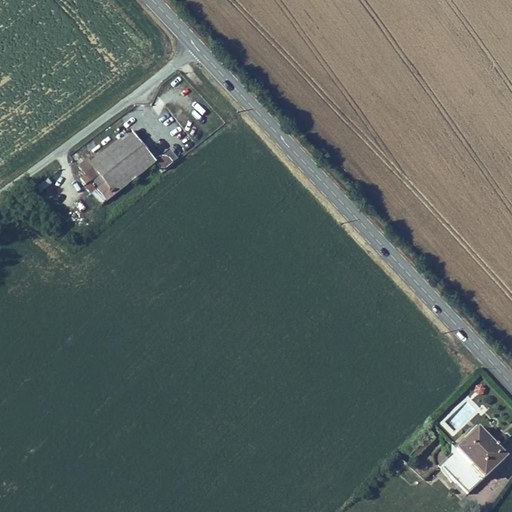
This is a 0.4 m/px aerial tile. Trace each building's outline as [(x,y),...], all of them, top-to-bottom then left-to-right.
[(114,181),(124,193),(171,153),(145,122),(106,154),(104,151),(95,158),(107,173),(115,166),(122,174),(114,181)] [(47,178),(35,188),(40,194),(52,184),(47,178)] [(443,427),(422,449),(430,457),(452,436),(443,427)] [(511,441),(498,427),(492,432),(507,446),(511,451),(511,441)] [(459,465),(474,482),(507,446),(492,432),(459,465)] [(511,451),(507,446),(474,482),(490,499),(511,474),(511,451)]
